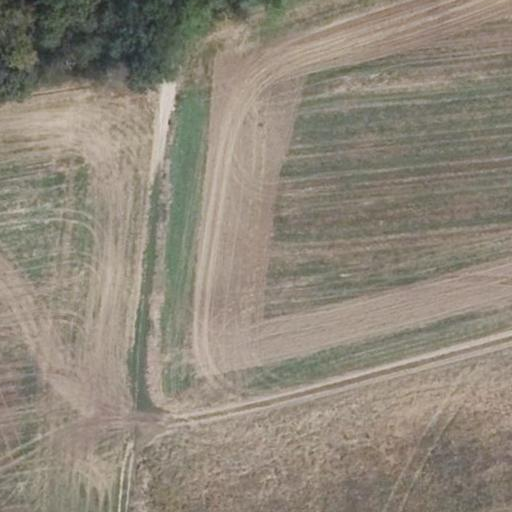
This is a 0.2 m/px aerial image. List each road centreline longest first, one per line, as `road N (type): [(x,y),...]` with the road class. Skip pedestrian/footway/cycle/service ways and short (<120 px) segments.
road 1 (track): [(173,0),(136,429)]
road 2 (track): [(511,326),(136,429)]
